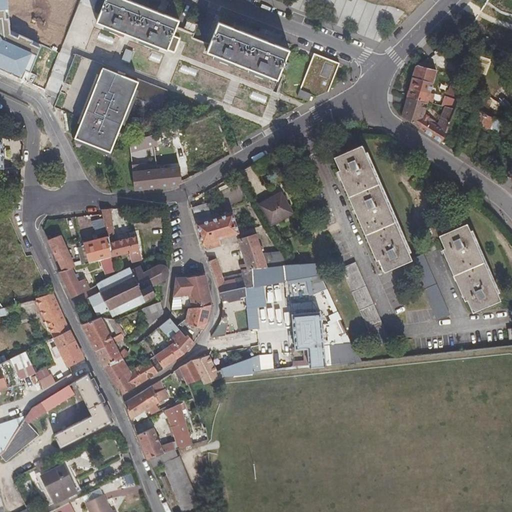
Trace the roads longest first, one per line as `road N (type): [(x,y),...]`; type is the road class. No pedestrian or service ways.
road 1 (residential): [(175,195),(217,309),(188,354),(116,403)]
road 2 (residential): [(29,201),(30,228),(116,403)]
road 3 (residential): [(175,195),(363,96)]
road 4 (tertiary): [(363,96),(393,126),(511,207)]
road 5 (unknown): [(457,326),(413,196),(432,152)]
road 6 (residential): [(385,69),(225,0)]
road 7 (residential): [(78,201),(62,145),(35,99),(0,82)]
